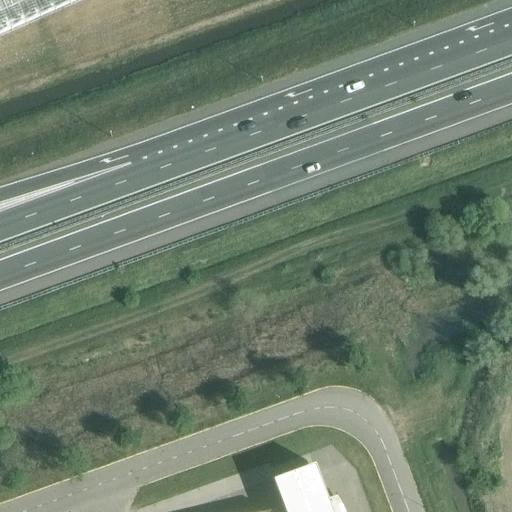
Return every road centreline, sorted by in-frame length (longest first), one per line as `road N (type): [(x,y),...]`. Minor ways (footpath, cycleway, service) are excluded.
road 1 (motorway): [(0,275),(511,89)]
road 2 (unclassified): [(9,511),(323,390),(348,390),(370,408),(412,511)]
road 3 (motorway): [(511,39),(136,175)]
road 4 (motorway): [(136,175),(0,225)]
road 5 (motorway): [(136,175),(0,207)]
